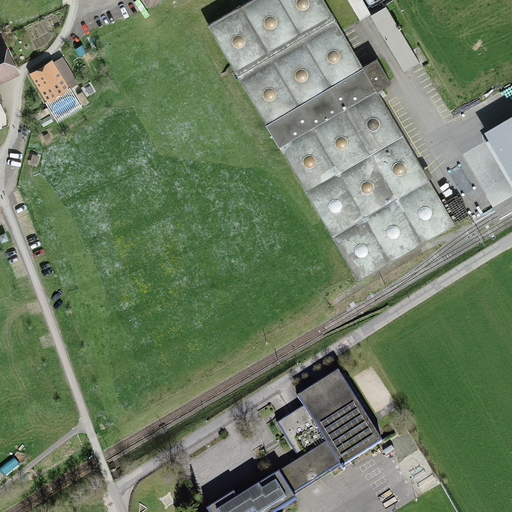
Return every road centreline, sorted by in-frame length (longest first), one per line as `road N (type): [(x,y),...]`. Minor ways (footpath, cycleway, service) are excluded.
road 1 (unclassified): [(511,241),(112,491)]
road 2 (unclassified): [(112,491),(0,187)]
road 3 (unclassified): [(0,166),(21,78),(52,51),(70,22),(72,0)]
road 4 (residential): [(511,114),(451,146),(437,139),(397,75)]
